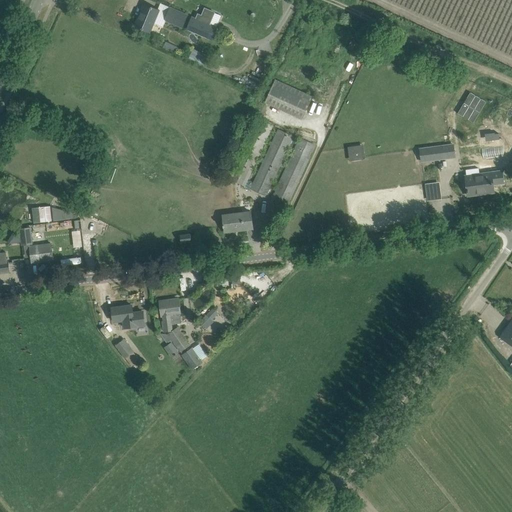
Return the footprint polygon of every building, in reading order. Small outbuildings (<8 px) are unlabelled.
[(139,18),(135,26),(144,30),(149,32),(153,22),(163,26),(166,21),(183,28),(188,15),(170,7),(167,14),(158,10),(154,8),(144,4),(144,5),(145,5),(140,18),(139,18)] [(192,18),(188,29),(212,39),(216,28),(222,16),(214,13),(205,9),(202,16),(198,14),(196,20),(193,18),(192,18)] [(193,49),(188,59),(203,66),(207,55),(193,49)] [(312,96),(288,85),(276,79),(265,102),(302,119),(312,96)] [(470,93),(458,114),(474,123),(486,102),(470,93)] [(258,119),(229,178),(244,186),(273,126),(258,119)] [(486,141),(500,139),(499,133),(494,134),(493,129),(486,130),(487,135),(486,135),(486,141)] [(279,130),(251,189),(265,195),(293,137),(279,130)] [(300,139),(272,198),(286,205),(315,145),(300,139)] [(363,145),(348,147),(350,161),(365,159),(363,145)] [(421,149),(423,161),(454,157),(452,145),(421,149)] [(464,185),(464,186),(464,187),(464,188),(465,190),(466,191),(468,191),(468,196),(478,195),(478,193),(483,192),(484,194),(494,193),(492,177),(491,173),(479,174),(479,168),(466,170),(466,176),(466,182),(465,182),(464,183),(464,185)] [(438,181),(424,183),(427,201),(440,199),(438,181)] [(64,211),(51,208),(53,221),(64,220),(64,211)] [(253,228),(252,218),(251,213),(223,217),(225,232),(225,230),(237,228),(238,230),(253,228)] [(19,230),(21,245),(31,244),(29,229),(19,230)] [(180,236),(181,243),(192,241),(191,234),(180,236)] [(53,260),(52,250),(51,244),(30,247),(32,263),(53,260)] [(9,261),(7,262),(6,253),(0,253),(0,273),(10,272),(10,271),(9,261)] [(182,323),(180,309),(179,299),(160,302),(162,316),(163,316),(164,322),(163,322),(164,332),(172,330),(171,324),(182,323)] [(113,308),(112,308),(114,322),(124,320),(125,328),(138,326),(138,324),(144,323),(144,325),(145,325),(143,312),(133,313),(132,305),(118,307),(118,308),(113,309),(113,308)] [(213,308),(200,321),(203,324),(202,324),(207,329),(214,322),(212,320),(218,313),(216,311),(213,308)] [(511,320),(500,337),(511,345),(511,320)] [(177,328),(171,332),(168,334),(172,340),(180,351),(188,345),(177,328)] [(168,334),(161,334),(167,344),(172,340),(168,334)] [(138,359),(134,352),(125,340),(117,345),(126,358),(131,364),(138,359)] [(193,348),(183,355),(193,369),(199,365),(203,362),(200,359),(193,348)]
